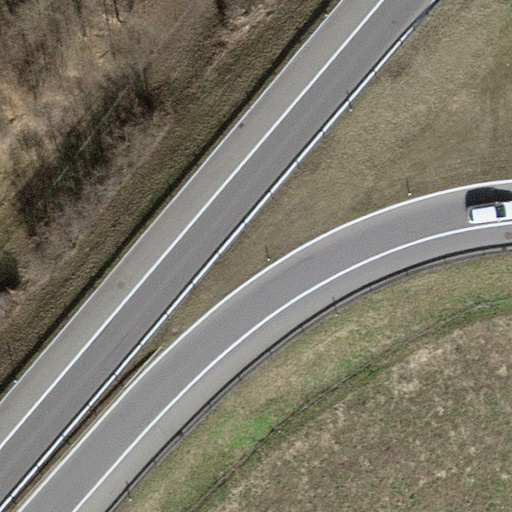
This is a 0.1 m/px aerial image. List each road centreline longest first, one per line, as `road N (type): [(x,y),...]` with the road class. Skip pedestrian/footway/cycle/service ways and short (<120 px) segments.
road 1 (motorway): [(409,0),(0,475)]
road 2 (motorway): [(46,511),(251,308),(340,255),(435,216),(511,204)]
